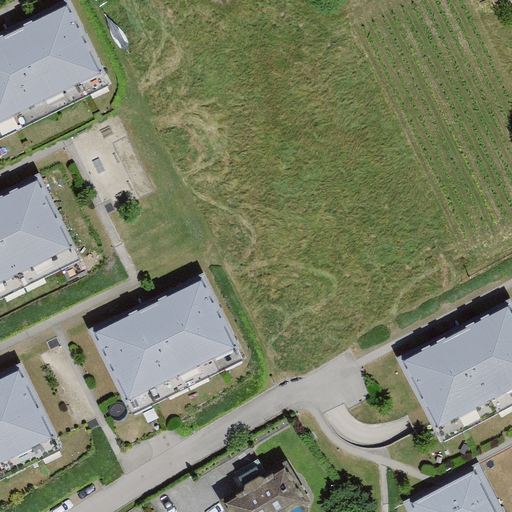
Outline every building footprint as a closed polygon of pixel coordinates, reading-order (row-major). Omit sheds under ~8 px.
[(74,20),(0,56),(0,122),(4,131),(105,82),(74,20)] [(46,192),(0,213),(0,294),(77,258),(46,192)] [(209,294),(107,343),(139,408),(240,359),(209,294)] [(511,302),(399,359),(441,440),(511,404),(511,302)] [(27,382),(0,395),(0,476),(59,446),(27,382)] [(502,511),(478,465),(406,503),(410,511),(502,511)] [(295,511),(307,505),(285,468),(228,502),(234,511),(295,511)]
